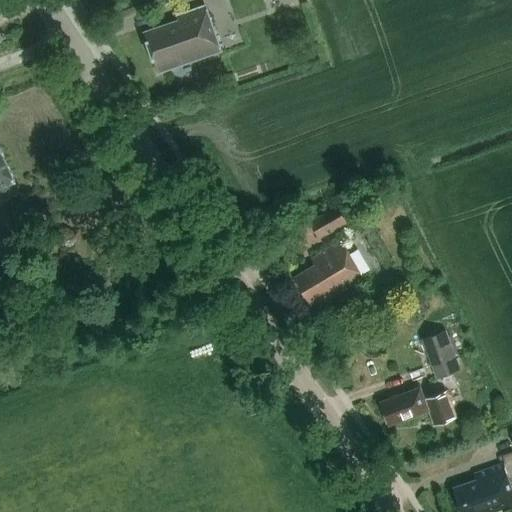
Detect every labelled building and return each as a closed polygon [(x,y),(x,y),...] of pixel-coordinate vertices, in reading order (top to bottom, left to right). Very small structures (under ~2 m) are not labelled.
[(179,20),(144,32),(159,73),(222,51),(206,5),(177,15),(179,20)] [(0,187),(15,181),(0,147),(0,187)] [(310,222),(319,239),(349,222),(339,205),(310,222)] [(364,279),(342,242),(312,259),(315,265),(296,277),(311,303),(324,295),(326,299),(336,293),(337,295),(364,279)] [(437,377),(460,369),(447,331),(424,339),(437,377)] [(446,391),(424,399),(420,388),(381,402),(389,425),(407,418),(407,420),(416,417),(415,415),(430,410),(435,425),(456,417),(446,391)] [(498,511),(511,507),(511,488),(503,464),(474,474),(476,480),(454,487),(462,511),(498,511)]
